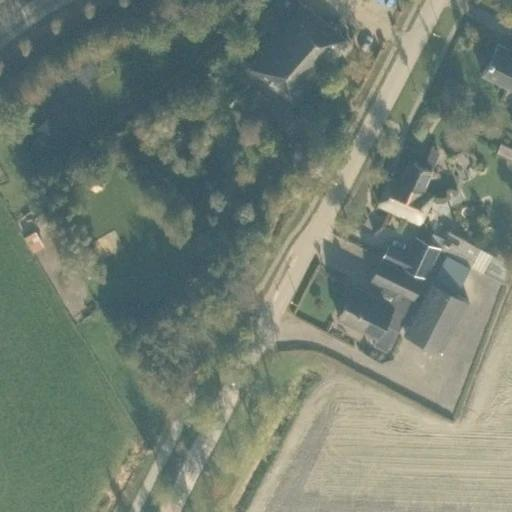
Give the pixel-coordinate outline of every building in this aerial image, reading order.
[(349,41),(298,0),(275,0),(265,13),(280,26),(248,66),(292,102),(315,75),(318,78),(349,41)] [(511,51),(497,43),(482,73),(511,88),(511,51)] [(377,203),(419,223),(432,195),(422,190),(431,170),(410,160),(400,180),(390,175),(377,203)] [(449,229),(439,246),(505,281),(511,262),(449,229)] [(24,239),(32,253),(44,246),(36,232),(24,239)] [(406,253),(402,263),(426,274),(440,244),(428,240),(419,259),(406,253)] [(407,310),(409,311),(413,302),(412,301),(422,280),(381,258),(371,277),(384,284),(377,298),(353,286),(337,316),(376,336),(384,322),(397,329),(407,310)] [(418,304),(413,302),(409,311),(413,313),(403,332),(441,352),(468,301),(430,281),(418,304)]
